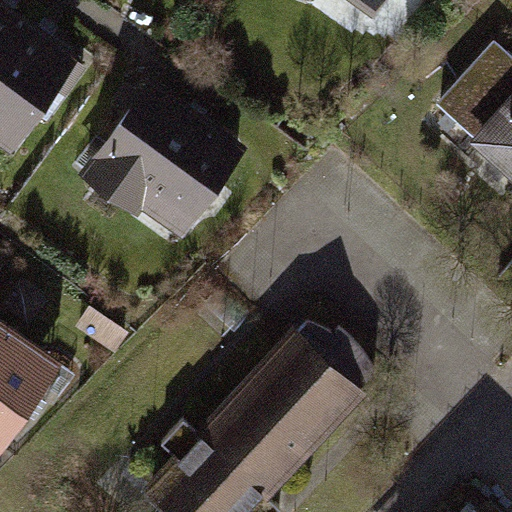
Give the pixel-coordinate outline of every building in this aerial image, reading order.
[(7,0),(0,0),(0,135),(27,154),(94,61),(7,0)] [(358,0),(379,15),(389,0),(358,0)] [(511,56),(497,42),(444,100),(511,162),(511,56)] [(142,82),(78,171),(181,245),(245,157),(142,82)] [(0,317),(0,439),(58,357),(0,317)] [(288,319),(147,475),(188,511),(275,511),(377,400),(288,319)] [(485,511),(472,498),(457,511),(485,511)]
